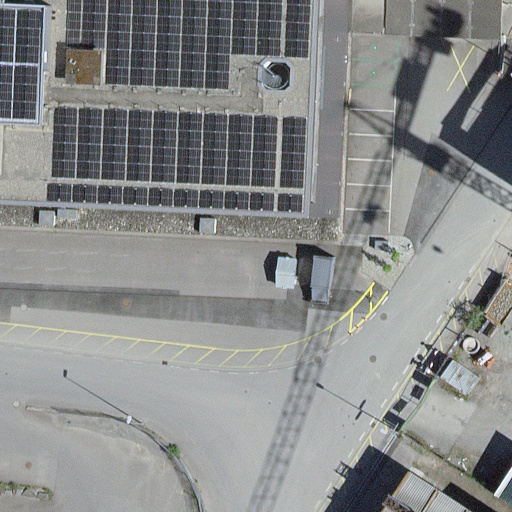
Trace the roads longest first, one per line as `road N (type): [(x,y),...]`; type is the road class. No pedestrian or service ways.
road 1 (residential): [(329,439),(232,402),(0,373)]
road 2 (residential): [(329,439),(511,163)]
